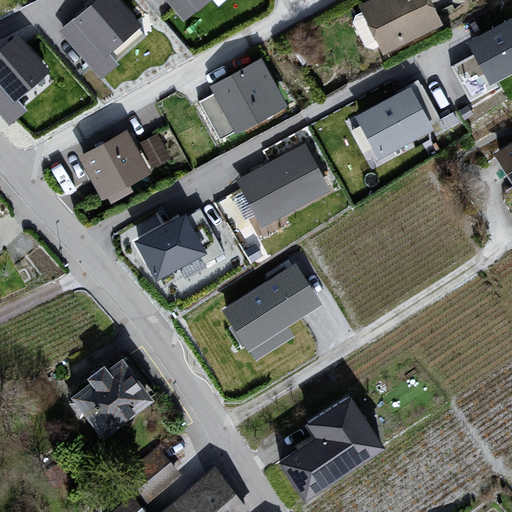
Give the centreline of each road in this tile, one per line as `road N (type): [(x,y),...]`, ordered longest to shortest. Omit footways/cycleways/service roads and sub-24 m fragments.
road 1 (tertiary): [(274,511),(181,374),(15,169)]
road 2 (residential): [(15,169),(296,7)]
